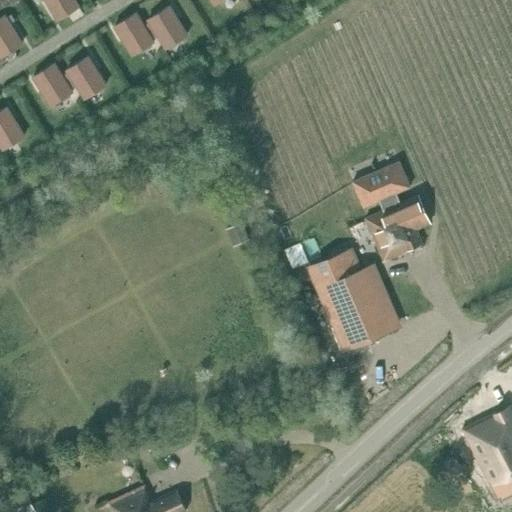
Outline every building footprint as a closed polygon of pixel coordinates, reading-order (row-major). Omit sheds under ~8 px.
[(76,0),(45,0),(57,19),(79,5),(76,0)] [(171,5),(148,19),(165,47),(168,46),(170,49),(178,44),(176,41),(188,34),(171,5)] [(137,12),(115,26),(132,54),(143,47),(145,50),(153,45),(151,42),(154,40),(137,12)] [(5,14),(0,17),(0,55),(0,56),(22,42),(5,14)] [(88,55),(66,69),(84,97),(106,83),(88,55)] [(55,62),(33,76),(50,104),(62,97),(63,100),(72,95),(70,92),(72,90),(55,62)] [(7,106),(0,110),(0,144),(2,148),(24,135),(7,106)] [(430,222),(418,195),(400,203),(395,193),(411,186),(400,161),(353,181),(364,206),(380,200),(384,210),(366,218),(384,260),(422,243),(416,228),(430,222)] [(343,203),(313,216),(324,240),(353,228),(343,203)] [(347,249),(310,265),(346,348),(396,326),(370,264),(357,270),(347,249)] [(511,474),(511,410),(509,405),(462,428),(478,461),(492,454),(504,478),(511,474)] [(492,454),(478,461),(497,500),(511,492),(511,474),(504,478),(492,454)] [(144,485),(108,501),(113,511),(182,511),(186,511),(176,490),(152,501),(144,485)] [(26,489),(0,500),(6,511),(31,511),(35,510),(26,489)]
